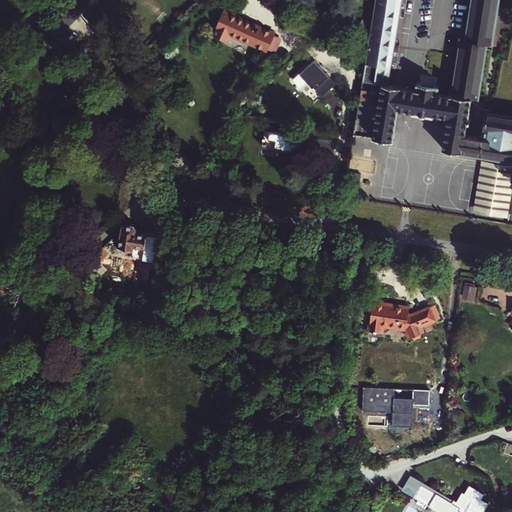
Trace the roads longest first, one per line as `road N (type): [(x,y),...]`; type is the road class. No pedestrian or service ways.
road 1 (residential): [(139,195),(511,256)]
road 2 (residential): [(0,13),(100,101),(134,154),(139,195)]
road 3 (residential): [(139,195),(0,341)]
